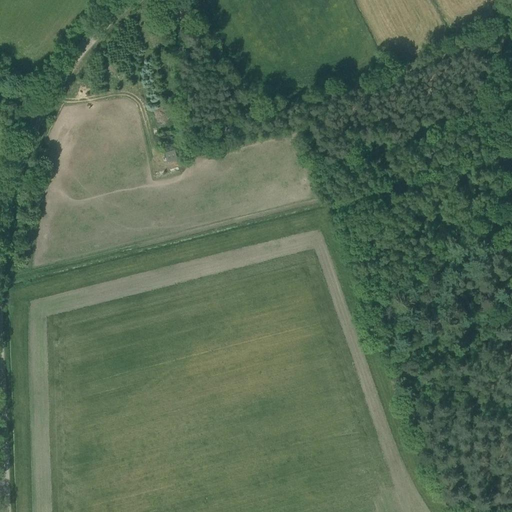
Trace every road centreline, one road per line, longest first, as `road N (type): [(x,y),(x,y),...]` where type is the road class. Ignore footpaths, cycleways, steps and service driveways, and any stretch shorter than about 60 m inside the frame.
road 1 (track): [(187,0),(240,96),(256,106),(380,79),(453,47),(480,45),(511,71)]
road 2 (unclassified): [(0,254),(24,148),(49,95),(78,50),(130,0)]
